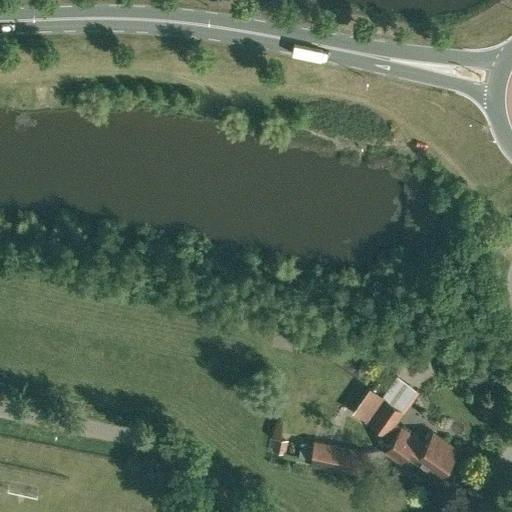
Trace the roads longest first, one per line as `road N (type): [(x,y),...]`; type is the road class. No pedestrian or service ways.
road 1 (primary): [(0,20),(140,17),(388,58)]
road 2 (primary): [(509,53),(388,58)]
